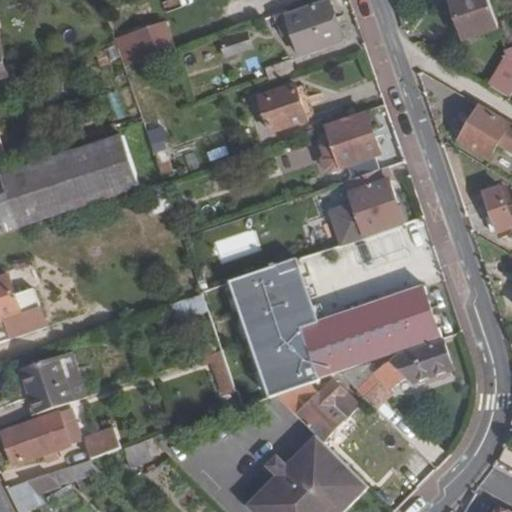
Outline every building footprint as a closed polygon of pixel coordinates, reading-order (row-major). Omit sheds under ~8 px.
[(451,0),(465,41),(499,30),(489,0),(451,0)] [(302,58),(344,43),(329,2),(288,16),(302,58)] [(166,23),(116,41),(126,68),(176,51),(166,23)] [(220,43),(225,58),(254,49),(249,34),(220,43)] [(491,84),(511,96),(511,95),(511,49),(506,51),(508,56),(491,84)] [(267,69),(271,82),(295,74),(291,61),(267,69)] [(260,97),(273,135),(310,122),(297,85),(260,97)] [(504,136),(509,138),(511,133),(511,126),(481,108),(461,142),(490,160),(499,145),(504,136)] [(331,173),(343,170),(351,166),(356,180),(383,171),(378,157),(382,156),(368,115),(329,128),(334,144),(329,146),(322,148),(326,158),(323,162),(327,171),(331,172),(331,173)] [(511,133),(509,138),(504,136),(499,145),(511,152),(511,133)] [(0,176),(0,235),(139,189),(122,138),(4,177),(4,175),(0,176)] [(164,143),(152,146),(162,175),(173,171),(164,143)] [(356,180),(345,183),(349,196),(352,195),(355,204),(331,212),(342,246),(406,225),(391,183),(393,182),(388,169),(383,171),(356,180)] [(511,208),(509,209),(501,188),(485,193),(493,216),(486,219),(492,233),(498,230),(501,238),(511,234),(511,208)] [(176,215),(186,211),(182,201),(173,204),(176,215)] [(299,261),(230,284),(269,399),(277,396),(321,382),(320,380),(443,338),(426,288),(320,323),(299,261)] [(0,280),(0,339),(27,330),(45,324),(35,290),(16,296),(9,277),(0,280)] [(202,296),(173,305),(179,323),(207,312),(202,296)] [(372,365),(342,375),(377,410),(395,393),(392,389),(409,377),(415,385),(454,371),(443,341),(400,356),(394,362),(379,373),(372,365)] [(221,352),(202,359),(204,366),(213,362),(225,395),(235,392),(221,352)] [(39,415),(75,403),(89,398),(90,398),(75,353),(73,354),(60,358),(24,370),(39,415)] [(361,406),(335,381),(321,395),(311,386),(277,396),(311,430),(318,437),(324,443),(347,421),(361,406)] [(73,409),(60,414),(72,446),(84,442),(73,409)] [(14,466),(44,456),(46,463),(59,459),(57,452),(72,446),(60,414),(3,433),(14,466)] [(115,429),(85,440),(92,460),(123,450),(115,429)] [(289,466),(278,457),(268,467),(278,477),(248,507),(253,511),(346,511),(369,489),(324,443),(318,437),(289,466)] [(100,473),(89,461),(50,475),(61,487),(100,473)] [(50,475),(25,484),(37,495),(61,487),(50,475)]
